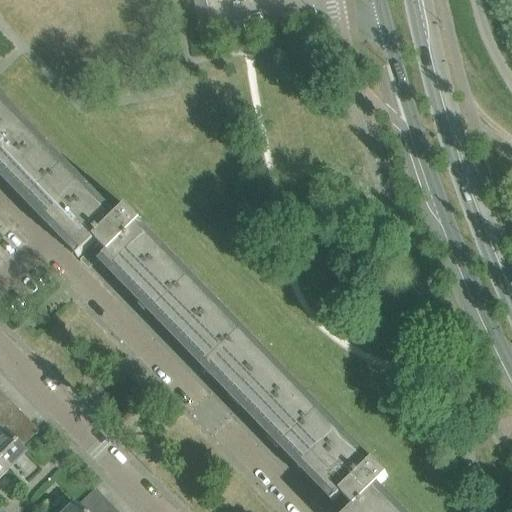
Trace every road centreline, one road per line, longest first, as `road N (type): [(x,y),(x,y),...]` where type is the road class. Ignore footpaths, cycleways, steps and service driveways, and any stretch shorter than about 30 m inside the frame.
road 1 (secondary): [(379,0),(464,260),(511,362)]
road 2 (secondary): [(511,305),(447,145),(410,0)]
road 3 (residential): [(198,406),(0,203)]
road 4 (residential): [(158,511),(0,349)]
